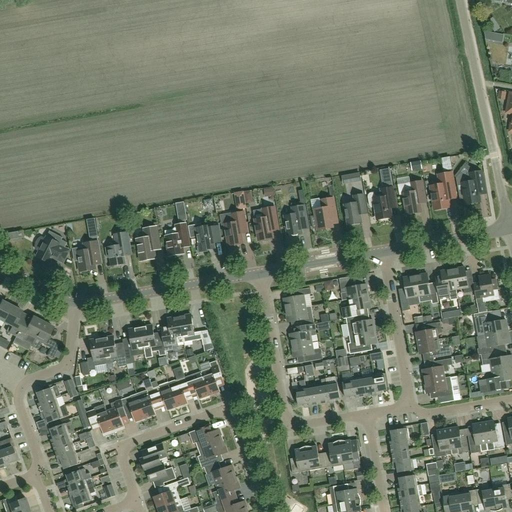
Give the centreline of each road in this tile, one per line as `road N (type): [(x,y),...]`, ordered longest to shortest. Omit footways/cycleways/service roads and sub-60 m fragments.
road 1 (unclassified): [(509,228),(460,0)]
road 2 (residential): [(261,273),(290,423),(368,415)]
road 3 (residential): [(118,447),(228,413),(268,511)]
road 4 (residential): [(34,472),(38,458),(20,387),(69,359),(75,302)]
road 5 (tertiary): [(75,302),(261,273)]
road 6 (residential): [(384,251),(409,408)]
road 7 (tertiary): [(384,251),(509,228)]
road 8 (tertiary): [(261,273),(384,251)]
